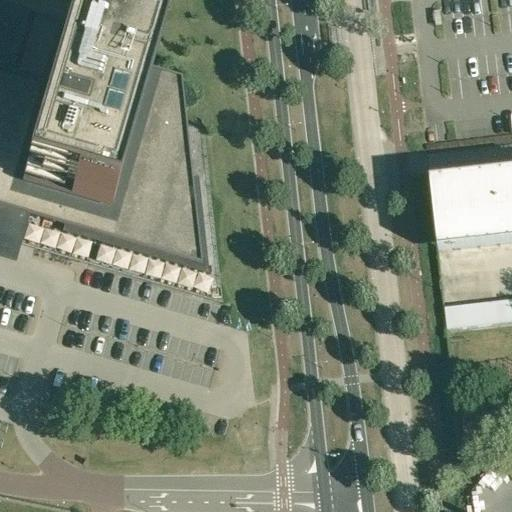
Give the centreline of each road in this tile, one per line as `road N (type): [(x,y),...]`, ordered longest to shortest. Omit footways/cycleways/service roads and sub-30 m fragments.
road 1 (primary): [(270,0),(325,493)]
road 2 (primary): [(366,490),(323,236),(298,0)]
road 3 (unclassified): [(124,492),(325,493)]
road 4 (unclassified): [(124,492),(0,481)]
